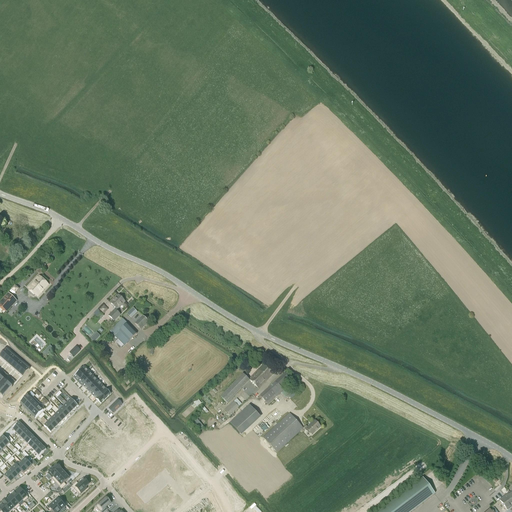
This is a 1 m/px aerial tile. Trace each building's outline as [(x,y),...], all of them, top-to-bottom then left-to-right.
[(37,297),(48,285),(39,276),(28,288),(37,297)] [(15,292),(22,289),(20,284),(13,287),(15,292)] [(8,294),(0,303),(0,307),(6,313),(16,302),(8,294)] [(111,303),(117,310),(125,302),(119,296),(111,303)] [(99,309),(105,314),(109,309),(103,304),(99,309)] [(133,309),(127,315),(131,319),(137,313),(133,309)] [(114,322),(120,315),(115,310),(108,316),(114,322)] [(96,325),(104,316),(100,313),(95,318),(92,321),(96,325)] [(141,330),(148,323),(142,316),(135,324),(141,330)] [(127,324),(114,336),(124,346),(137,334),(127,324)] [(97,333),(91,339),(95,343),(100,336),(97,333)] [(43,353),(46,356),(53,349),(50,346),(43,353)] [(76,346),(69,353),(74,357),(80,351),(76,346)] [(5,350),(0,355),(0,357),(3,360),(10,353),(5,350)] [(10,353),(3,360),(7,364),(13,356),(10,353)] [(13,356),(7,364),(11,367),(17,360),(13,356)] [(17,360),(11,367),(15,370),(21,363),(17,360)] [(21,363),(15,370),(19,374),(25,366),(21,363)] [(227,404),(250,381),(258,389),(273,374),(264,364),(249,380),(243,374),(221,397),(227,404)] [(25,366),(19,374),(23,377),(29,370),(25,366)] [(84,367),(79,372),(83,377),(88,372),(84,367)] [(127,368),(123,371),(131,381),(135,377),(127,368)] [(79,372),(74,377),(78,382),(83,377),(79,372)] [(88,372),(83,377),(88,381),(93,376),(88,372)] [(281,388),(291,379),(285,373),(260,396),(268,405),(284,391),(281,388)] [(93,376),(88,381),(92,386),(97,381),(93,376)] [(83,377),(78,382),(83,386),(88,381),(83,377)] [(4,380),(0,384),(0,395),(1,394),(4,396),(3,396),(4,397),(12,387),(4,380)] [(88,381),(83,386),(87,391),(92,386),(88,381)] [(97,381),(92,386),(97,390),(102,385),(97,381)] [(102,385),(97,390),(101,395),(106,390),(102,385)] [(92,386),(87,391),(92,395),(97,390),(92,386)] [(97,390),(92,395),(96,400),(101,395),(97,390)] [(106,390),(101,395),(106,399),(111,394),(106,390)] [(29,394),(20,402),(24,406),(33,398),(29,394)] [(101,395),(96,400),(101,404),(106,399),(101,395)] [(33,398),(24,406),(28,410),(37,402),(33,398)] [(71,399),(67,403),(74,410),(78,406),(71,399)] [(198,399),(190,406),(193,409),(201,403),(198,399)] [(37,402),(28,410),(32,414),(41,405),(37,402)] [(230,415),(237,408),(238,407),(234,402),(225,410),(230,415)] [(67,403),(63,407),(70,414),(74,410),(67,403)] [(41,405),(32,414),(36,418),(45,409),(41,405)] [(126,408),(122,411),(128,419),(130,417),(132,419),(135,416),(134,415),(139,410),(134,405),(128,410),(126,408)] [(241,435),(261,417),(250,405),(230,423),(241,435)] [(63,407),(59,411),(66,418),(70,414),(63,407)] [(59,411),(56,415),(62,422),(66,418),(59,411)] [(277,453),(302,430),(304,432),(306,429),(312,435),(320,427),(315,421),(307,428),(306,426),(303,429),(289,414),(263,438),(277,453)] [(56,415),(52,419),(58,425),(62,422),(56,415)] [(52,419),(48,422),(55,429),(58,425),(52,419)] [(196,419),(190,425),(198,434),(204,428),(196,419)] [(140,423),(135,427),(142,434),(144,433),(145,435),(149,432),(147,430),(152,426),(148,421),(142,426),(140,423)] [(48,422),(44,426),(50,433),(55,429),(48,422)] [(19,423),(12,430),(16,434),(23,427),(19,423)] [(96,424),(92,429),(99,436),(103,432),(96,424)] [(23,427),(16,434),(20,437),(27,431),(23,427)] [(92,429),(88,433),(95,440),(99,436),(92,429)] [(27,431),(20,437),(24,441),(31,435),(27,431)] [(88,433),(84,437),(91,444),(95,440),(88,433)] [(31,435),(24,441),(28,445),(34,438),(31,435)] [(131,439),(127,443),(134,451),(138,446),(134,441),(136,439),(132,435),(129,437),(131,439)] [(3,436),(0,439),(0,441),(5,447),(10,443),(3,436)] [(84,437),(80,441),(87,448),(91,444),(84,437)] [(34,438),(28,445),(32,449),(38,442),(34,438)] [(80,441),(75,445),(83,452),(87,448),(80,441)] [(38,442),(32,449),(35,453),(42,446),(38,442)] [(162,442),(153,450),(156,453),(159,451),(163,454),(171,447),(167,443),(165,445),(162,442)] [(121,445),(118,447),(122,452),(124,450),(129,455),(134,451),(127,443),(122,447),(121,445)] [(75,445),(71,449),(78,456),(83,452),(75,445)] [(42,446),(35,453),(39,457),(46,450),(42,446)] [(171,447),(163,454),(166,458),(163,461),(166,464),(174,456),(172,454),(175,451),(171,447)] [(113,456),(109,460),(116,467),(121,463),(116,458),(118,456),(114,452),(111,454),(113,456)] [(145,455),(142,457),(143,459),(142,460),(149,468),(153,464),(154,466),(157,464),(153,459),(150,461),(145,455)] [(174,456),(166,464),(169,467),(172,465),(175,468),(183,461),(180,457),(177,459),(175,457),(174,456)] [(25,459),(21,463),(28,470),(32,466),(25,459)] [(103,462),(100,464),(104,468),(106,466),(111,472),(116,467),(109,460),(104,464),(103,462)] [(142,460),(138,463),(145,471),(149,468),(142,460)] [(183,461),(175,468),(178,472),(175,475),(178,478),(187,471),(186,470),(184,468),(187,465),(183,461)] [(17,466),(17,467),(22,472),(24,474),(28,470),(21,463),(17,466)] [(138,463),(134,467),(141,475),(145,471),(138,463)] [(16,465),(12,469),(18,475),(22,472),(17,467),(17,466),(16,465)] [(51,469),(46,473),(51,479),(61,470),(62,470),(61,469),(62,468),(59,466),(58,466),(57,465),(57,466),(52,470),(51,469)] [(134,467),(130,471),(137,478),(141,475),(134,467)] [(12,469),(8,473),(14,479),(18,475),(12,469)] [(61,470),(51,479),(55,483),(65,474),(61,470)] [(130,471),(126,474),(128,478),(126,479),(130,484),(137,478),(130,471)] [(187,471),(178,478),(181,481),(184,479),(187,483),(196,475),(192,471),(189,473),(187,471)] [(8,473),(4,477),(10,483),(14,479),(8,473)] [(65,474),(55,483),(61,490),(66,486),(64,483),(69,479),(69,478),(65,474)] [(196,475),(187,483),(191,486),(188,489),(191,492),(199,485),(199,484),(197,482),(199,480),(196,475)] [(423,477),(377,511),(410,511),(435,493),(423,477)] [(77,483),(72,487),(79,495),(85,490),(84,489),(88,485),(88,484),(88,483),(86,480),(85,481),(84,480),(79,485),(77,483)] [(20,489),(15,493),(22,501),(24,503),(28,498),(27,497),(29,495),(25,490),(23,492),(20,489)] [(511,490),(499,500),(507,510),(511,506),(511,490)] [(173,495),(169,499),(176,506),(177,505),(178,507),(181,504),(176,498),(178,496),(174,491),(171,493),(173,495)] [(15,493),(11,496),(18,504),(22,501),(15,493)] [(59,495),(52,502),(61,511),(65,509),(64,508),(65,507),(61,502),(63,500),(59,495)] [(11,496),(7,500),(15,509),(15,510),(20,506),(18,504),(11,496)] [(106,498),(96,507),(100,511),(105,511),(107,511),(105,508),(111,503),(106,498)] [(169,499),(165,502),(172,510),(176,506),(169,499)] [(7,500),(3,504),(9,511),(11,511),(15,509),(7,500)] [(202,500),(197,502),(201,511),(212,505),(209,500),(203,502),(202,500)] [(61,511),(52,502),(45,508),(48,511),(49,511),(51,510),(52,511),(61,511)] [(165,502),(161,506),(166,511),(169,511),(172,510),(165,502)]
